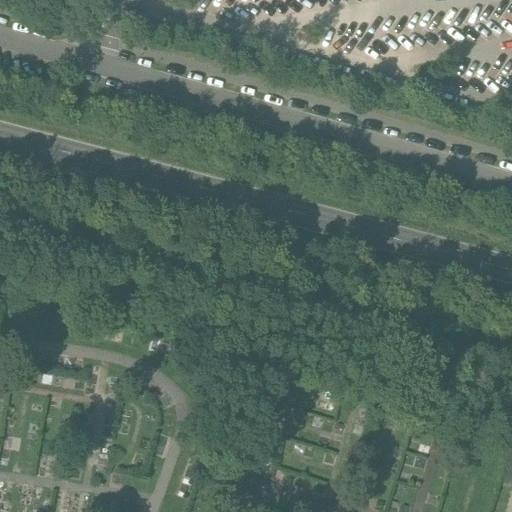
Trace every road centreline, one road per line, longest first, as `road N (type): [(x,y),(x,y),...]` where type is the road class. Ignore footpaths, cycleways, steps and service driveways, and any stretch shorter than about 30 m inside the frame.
road 1 (unclassified): [(0,36),(511,186)]
road 2 (secondary): [(0,138),(511,273)]
